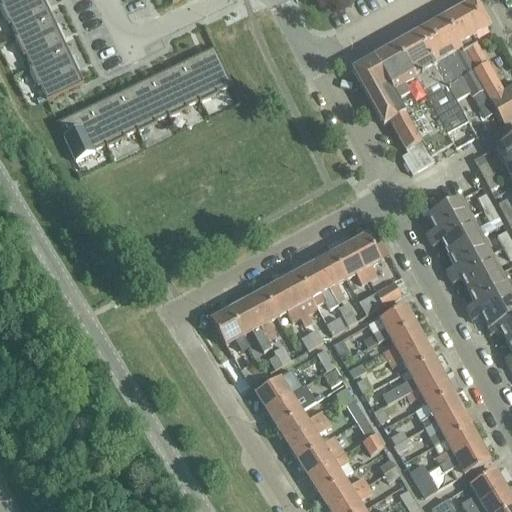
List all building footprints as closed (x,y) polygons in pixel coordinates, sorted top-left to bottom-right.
[(0,9),(19,0),(0,0),(0,6),(1,8),(0,8),(0,9)] [(53,23),(42,0),(19,0),(0,9),(0,12),(8,28),(10,27),(16,39),(13,40),(14,41),(53,23)] [(474,3),(442,21),(464,61),(466,61),(475,76),(474,77),(495,115),(496,115),(504,129),(511,124),(511,89),(503,94),(472,40),(489,30),(482,18),(474,3)] [(442,21),(416,36),(456,105),(470,97),(472,101),(473,100),(485,121),(495,115),(474,77),(475,76),(466,61),(464,61),(442,21)] [(68,54),(53,23),(14,41),(22,59),(25,58),(30,70),(28,71),(29,72),(68,54)] [(416,36),(395,48),(452,148),(458,159),(480,147),(456,105),(416,36)] [(430,160),(452,148),(395,48),(373,60),(430,160)] [(214,51),(182,66),(201,105),(219,97),(218,95),(232,88),(214,51)] [(83,86),(68,54),(29,72),(37,90),(39,89),(46,103),(83,86)] [(430,160),(373,60),(351,72),(359,86),(383,128),(389,125),(407,157),(402,161),(412,179),(433,166),(430,160)] [(201,105),(182,66),(151,81),(170,120),(188,112),(187,110),(199,104),(200,106),(201,105)] [(170,120),(151,81),(120,96),(139,135),(157,127),(156,124),(168,119),(169,121),(170,120)] [(139,135),(120,96),(89,111),(108,150),(126,141),(124,139),(137,133),(138,136),(139,135)] [(108,150),(89,111),(57,126),(75,165),(94,156),(93,154),(106,148),(107,150),(108,150)] [(511,143),(497,152),(507,170),(511,167),(511,143)] [(477,171),(484,183),(493,178),(486,166),(477,171)] [(493,178),(484,183),(490,194),(499,188),(493,178)] [(477,202),(484,216),(493,211),(486,197),(477,202)] [(426,239),(429,245),(471,222),(461,203),(428,222),(435,234),(426,239)] [(498,207),(505,220),(511,215),(511,212),(506,203),(498,207)] [(493,211),(484,216),(489,225),(498,221),(493,211)] [(442,247),(448,258),(481,240),(471,222),(429,245),(433,252),(442,247)] [(497,239),(503,251),(511,246),(511,244),(506,234),(497,239)] [(367,240),(349,250),(363,276),(369,285),(377,281),(371,269),(380,264),(367,240)] [(446,276),(450,282),(492,259),(481,240),(448,258),(455,271),(446,276)] [(511,246),(503,251),(510,263),(511,261),(511,246)] [(349,250),(332,259),(345,283),(355,278),(361,289),(369,285),(363,276),(349,250)] [(332,259),(315,268),(337,307),(345,303),(336,288),(345,283),(332,259)] [(462,284),(469,295),(501,278),(492,259),(450,282),(453,288),(462,284)] [(315,268),(297,277),(316,310),(325,305),(330,313),(338,309),(337,307),(315,268)] [(297,277),(279,286),(300,322),(304,330),(311,325),(307,318),(317,312),(316,310),(297,277)] [(466,312),(470,318),(511,296),(501,278),(469,295),(475,307),(466,312)] [(279,286),(262,295),(276,321),(286,315),(292,326),(300,322),(279,286)] [(393,286),(374,297),(382,311),(383,311),(383,313),(402,302),(393,286)] [(262,295),(245,304),(268,344),(275,340),(268,326),(276,321),(262,295)] [(482,320),(488,332),(511,319),(511,297),(511,296),(470,318),(473,324),(482,320)] [(382,311),(374,297),(358,306),(366,321),(382,311)] [(227,314),(243,339),(251,334),(263,356),(271,351),(268,344),(245,304),(227,314)] [(347,307),(339,312),(348,330),(357,325),(347,307)] [(384,334),(373,340),(378,348),(389,342),(415,328),(406,310),(379,325),(384,334)] [(248,350),(243,339),(227,314),(210,323),(225,349),(235,343),(241,354),(248,350)] [(500,334),(506,346),(511,342),(511,319),(488,332),(492,339),(500,334)] [(326,329),(332,339),(345,332),(339,321),(326,329)] [(383,357),(388,365),(425,345),(415,328),(389,342),(394,351),(383,357)] [(317,333),(308,338),(315,350),(324,344),(317,333)] [(315,350),(308,338),(301,343),(308,354),(315,350)] [(344,342),(333,349),(342,364),(353,358),(344,342)] [(403,367),(408,376),(434,362),(425,345),(388,365),(392,373),(403,367)] [(273,356),(275,359),(281,371),(292,365),(283,350),(273,356)] [(322,378),(323,379),(336,372),(325,354),(316,359),(326,375),(322,378)] [(281,371),(275,359),(269,363),(275,374),(281,371)] [(388,410),(407,400),(444,380),(434,362),(408,376),(412,384),(383,400),(388,410)] [(241,376),(251,390),(263,381),(254,367),(241,376)] [(361,368),(349,374),(353,382),(365,375),(361,368)] [(304,386),(316,381),(312,370),(300,374),(304,386)] [(336,372),(323,379),(330,392),(344,383),(336,372)] [(415,415),(416,417),(453,397),(444,380),(407,400),(411,408),(422,402),(426,409),(415,415)] [(255,397),(266,415),(301,392),(296,384),(286,391),(280,381),(255,397)] [(373,394),(366,381),(356,386),(363,399),(373,394)] [(266,415),(277,432),(301,415),(315,406),(305,389),(301,392),(266,415)] [(345,411),(346,412),(356,406),(346,390),(335,398),(344,412),(345,411)] [(416,417),(426,434),(462,414),(453,397),(416,417)] [(356,406),(346,412),(353,424),(363,417),(356,406)] [(388,423),(381,412),(373,416),(380,428),(388,423)] [(426,434),(435,451),(472,431),(462,414),(426,434)] [(277,432),(287,448),(326,423),(321,415),(307,424),(301,415),(277,432)] [(287,448),(297,464),(322,448),(333,442),(327,432),(330,430),(326,423),(287,448)] [(442,469),(442,470),(481,448),(472,431),(435,451),(440,461),(436,463),(440,470),(442,469)] [(393,450),(394,451),(408,444),(403,434),(390,441),(395,449),(393,450)] [(376,439),(362,447),(369,459),(383,450),(376,439)] [(297,464),(308,482),(343,458),(333,442),(322,448),(297,464)] [(408,444),(394,451),(397,457),(412,450),(408,444)] [(481,448),(442,470),(446,477),(451,475),(457,485),(491,466),(481,448)] [(308,482),(319,498),(343,482),(343,481),(352,475),(347,467),(348,466),(343,458),(308,482)] [(379,471),(385,480),(396,474),(390,464),(379,471)] [(409,476),(414,486),(428,478),(423,468),(409,476)] [(396,474),(385,480),(388,486),(399,479),(396,474)] [(461,508),(463,511),(473,511),(506,492),(495,475),(470,490),(475,499),(461,508)] [(428,478),(414,486),(423,502),(437,494),(428,478)] [(319,498),(327,511),(333,511),(368,490),(362,482),(349,490),(343,482),(319,498)] [(400,482),(374,497),(378,505),(404,489),(400,482)] [(333,511),(362,511),(359,506),(372,497),(368,490),(333,511)] [(509,511),(511,511),(511,501),(506,492),(473,511),(509,511)] [(399,499),(406,511),(415,506),(408,494),(399,499)] [(432,511),(451,511),(446,503),(432,511)]
